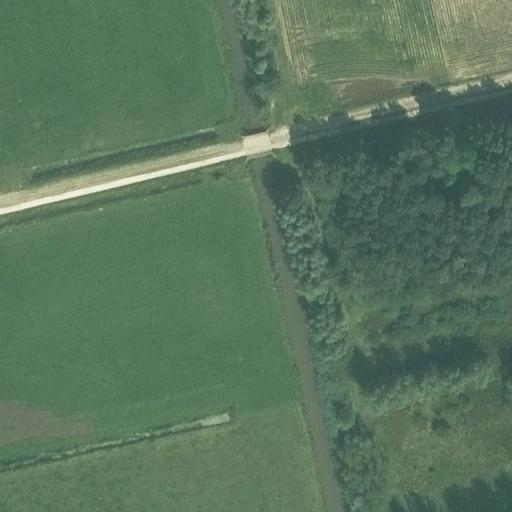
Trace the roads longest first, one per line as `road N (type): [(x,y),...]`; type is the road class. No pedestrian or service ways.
road 1 (track): [(0,199),(284,133)]
road 2 (track): [(284,133),(511,80)]
